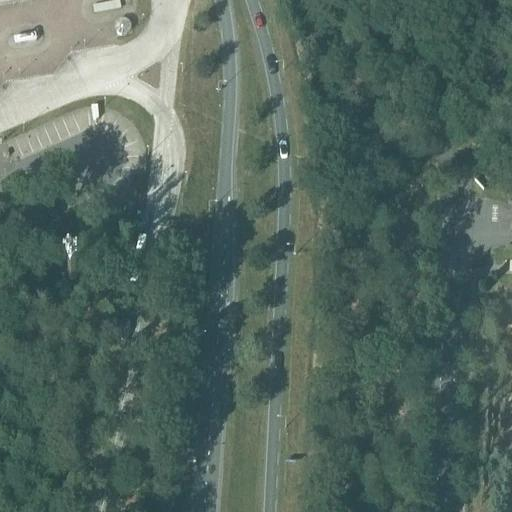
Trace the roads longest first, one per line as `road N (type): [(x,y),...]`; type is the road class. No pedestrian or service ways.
road 1 (primary): [(268,511),(282,147),(250,0)]
road 2 (primary): [(219,0),(228,112),(199,511)]
road 3 (unclassified): [(436,511),(452,182)]
